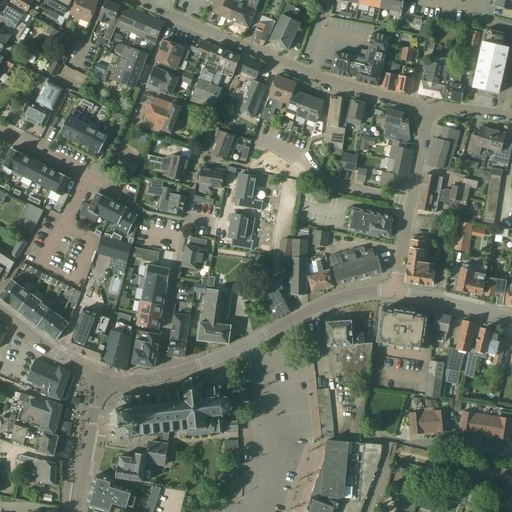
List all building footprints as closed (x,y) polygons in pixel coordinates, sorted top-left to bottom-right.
[(12,3),(35,17),(38,12),(31,8),(34,2),(30,0),(11,0),(12,2),(12,3)] [(73,0),(37,0),(40,1),(40,0),(44,0),(46,1),(45,3),(66,14),(73,0)] [(75,0),(71,10),(69,14),(80,19),(88,0),(75,0)] [(93,0),(88,0),(80,19),(90,23),(99,2),(93,0)] [(210,0),(210,1),(214,2),(210,12),(249,28),(260,0),(210,0)] [(269,42),(288,50),(301,24),(290,19),(295,7),(289,4),(291,0),(284,0),(283,2),(287,4),(269,42)] [(380,8),(381,0),(370,0),(369,6),(380,8)] [(391,11),(392,0),(381,0),(380,8),(390,10),(391,11)] [(401,17),(404,0),(392,0),(391,11),(390,10),(389,15),(401,17)] [(511,0),(496,0),(495,7),(503,9),(501,16),(511,18),(511,0)] [(101,15),(98,21),(104,23),(109,25),(103,39),(110,41),(116,27),(117,27),(124,11),(119,9),(120,7),(106,1),(100,15),(101,15)] [(10,3),(0,19),(0,28),(18,39),(26,26),(19,22),(25,13),(10,3)] [(117,27),(130,33),(137,15),(133,13),(134,11),(126,7),(117,27)] [(137,15),(130,33),(137,36),(133,46),(139,48),(143,38),(151,18),(150,20),(146,19),(147,16),(138,13),(137,15)] [(251,42),(264,47),(266,42),(267,42),(275,22),(262,16),(251,42)] [(143,38),(156,44),(164,24),(164,23),(163,26),(159,24),(160,22),(151,18),(143,38)] [(0,51),(7,56),(12,49),(5,45),(9,39),(19,45),(21,41),(18,39),(0,28),(0,51)] [(481,51),(480,59),(473,88),(499,93),(509,49),(502,47),(505,34),(486,29),(481,51)] [(466,57),(474,59),(479,33),(472,31),(466,57)] [(401,41),(411,43),(413,35),(405,33),(402,34),(401,41)] [(388,45),(390,39),(390,38),(373,34),(369,51),(367,50),(366,53),(360,52),(358,52),(357,54),(356,57),(336,52),(331,73),(352,78),(356,79),(356,81),(378,87),(388,45)] [(390,39),(388,45),(392,46),(399,47),(401,41),(393,40),(390,39)] [(164,40),(160,51),(184,61),(185,60),(186,59),(189,52),(188,50),(180,47),(180,46),(170,42),(170,43),(164,40)] [(204,54),(209,43),(203,41),(198,52),(204,54)] [(216,73),(219,65),(226,50),(214,45),(214,46),(209,43),(204,54),(202,58),(208,61),(204,68),(216,73)] [(136,62),(144,65),(147,55),(125,47),(121,57),(127,60),(126,63),(134,66),(136,62)] [(401,60),(411,62),(413,49),(404,48),(401,60)] [(216,73),(211,85),(223,75),(232,79),(235,72),(242,57),(240,56),(226,50),(219,65),(216,73)] [(172,67),(181,71),(184,61),(160,51),(156,61),(161,63),(161,64),(172,68),(172,67)] [(130,77),(138,80),(144,65),(136,62),(134,66),(126,63),(127,60),(121,57),(117,69),(123,72),(124,69),(132,71),(130,77)] [(16,63),(9,58),(5,64),(12,69),(16,63)] [(48,73),(55,77),(62,66),(54,61),(48,73)] [(252,116),(255,118),(263,97),(266,86),(255,82),(256,78),(261,67),(247,61),(242,72),(243,73),(239,81),(245,83),(246,81),(252,83),(239,112),(251,116),(252,116)] [(95,67),(105,72),(107,67),(97,62),(95,67)] [(446,99),(449,83),(449,81),(446,80),(449,66),(427,62),(424,74),(423,73),(419,93),(446,99)] [(109,64),(105,71),(112,74),(111,79),(113,80),(120,83),(135,89),(138,80),(130,77),(132,71),(124,69),(123,72),(117,69),(117,67),(109,64)] [(380,88),(395,91),(398,76),(400,65),(392,64),(390,74),(383,73),(380,88)] [(395,91),(411,94),(416,69),(403,67),(401,76),(398,76),(395,91)] [(446,99),(461,102),(465,86),(459,85),(462,69),(452,67),(449,81),(449,83),(446,99)] [(161,92),(171,96),(179,78),(154,68),(146,88),(160,93),(161,92)] [(102,81),(109,83),(112,74),(105,71),(102,81)] [(185,72),(184,72),(182,76),(192,81),(194,76),(192,75),(185,72)] [(276,109),(286,80),(276,76),(268,97),(274,99),(270,109),(265,108),(260,119),(270,122),(276,109)] [(193,96),(215,106),(222,89),(200,80),(193,96)] [(288,105),(289,105),(294,91),(297,84),(286,80),(276,109),(281,110),(283,103),(288,105)] [(37,107),(28,103),(21,117),(43,128),(50,114),(52,110),(53,110),(63,90),(63,89),(48,81),(47,81),(47,82),(37,102),(37,101),(36,102),(37,103),(37,102),(39,103),(37,107)] [(296,116),(304,94),(294,91),(289,105),(288,105),(286,112),(296,116)] [(296,116),(307,120),(314,98),(304,94),(296,116)] [(329,147),(343,149),(345,129),(340,128),(344,99),(331,97),(324,143),(329,144),(329,147)] [(154,128),(171,135),(183,103),(174,99),(172,105),(153,98),(146,118),(156,122),(154,128)] [(316,123),(311,138),(321,135),(323,123),(317,121),(324,102),(314,98),(307,120),(316,123)] [(367,104),(351,101),(346,123),(360,126),(361,121),(363,121),(363,119),(366,119),(368,112),(365,110),(367,104)] [(388,110),(384,128),(386,128),(384,138),(389,139),(400,142),(402,134),(409,136),(407,120),(402,119),(403,114),(388,110)] [(69,138),(78,120),(68,115),(69,115),(68,115),(58,133),(60,134),(69,138)] [(78,143),(87,125),(79,121),(78,120),(69,138),(70,138),(78,143)] [(88,148),(97,130),(100,126),(89,121),(87,125),(78,143),(79,143),(88,148)] [(360,134),(369,135),(371,125),(361,124),(360,134)] [(433,154),(452,159),(460,131),(444,127),(441,140),(435,138),(435,139),(437,140),(436,144),(434,143),(431,152),(434,153),(433,154)] [(481,147),(489,149),(494,131),(481,127),(477,140),(470,138),(467,151),(479,155),(481,147)] [(110,146),(116,134),(110,131),(108,136),(98,131),(97,130),(88,148),(89,148),(97,153),(99,154),(104,143),(110,146)] [(218,130),(213,141),(235,149),(243,152),(244,147),(237,144),(239,138),(218,130)] [(493,158),(505,162),(509,148),(502,146),(505,134),(494,131),(489,149),(495,150),(493,158)] [(368,145),(374,145),(375,137),(362,135),(360,150),(368,151),(368,145)] [(392,146),(389,160),(408,163),(409,159),(411,159),(413,150),(402,148),(404,142),(389,139),(388,146),(392,146)] [(209,152),(230,160),(235,149),(213,141),(209,152)] [(13,172),(22,154),(12,149),(5,162),(0,159),(0,171),(3,166),(12,171),(13,172)] [(339,170),(355,173),(358,156),(342,153),(342,155),(339,170)] [(23,176),(32,159),(22,154),(13,172),(12,171),(11,173),(22,179),(23,177),(23,176)] [(427,165),(448,171),(452,159),(433,154),(432,157),(430,156),(427,165)] [(156,164),(187,171),(190,159),(173,155),(163,159),(157,158),(156,164)] [(32,181),(41,164),(32,159),(23,176),(23,177),(32,181)] [(386,173),(405,177),(406,172),(408,173),(410,164),(408,163),(389,160),(386,173)] [(479,164),(463,160),(461,166),(477,170),(479,164)] [(132,163),(126,175),(132,178),(138,166),(132,163)] [(42,186),(51,169),(41,164),(32,181),(42,186)] [(168,178),(185,182),(187,171),(156,164),(154,169),(160,171),(161,170),(169,172),(168,178)] [(198,184),(210,186),(213,169),(201,167),(198,184)] [(367,170),(359,168),(356,182),(365,183),(367,170)] [(51,191),(60,174),(51,169),(42,186),(51,191)] [(210,186),(222,188),(225,171),(213,169),(210,186)] [(380,186),(401,190),(399,189),(400,185),(402,186),(404,177),(407,178),(408,177),(405,177),(386,173),(378,171),(378,175),(382,176),(380,186)] [(64,192),(70,179),(60,174),(51,191),(61,196),(57,203),(63,206),(69,195),(64,192)] [(236,197),(236,198),(239,199),(238,206),(238,207),(262,211),(263,202),(253,200),(256,178),(257,178),(257,177),(240,174),(240,175),(241,175),(237,197),(236,197)] [(439,195),(440,190),(443,178),(426,174),(422,192),(439,195)] [(440,190),(439,195),(438,201),(454,205),(454,204),(466,206),(470,188),(476,189),(478,182),(463,178),(461,187),(452,185),(451,191),(445,189),(445,191),(440,190)] [(161,187),(162,180),(154,179),(153,181),(152,186),(161,187)] [(166,212),(181,215),(185,198),(171,195),(172,190),(164,188),(162,199),(168,201),(166,212)] [(418,209),(435,213),(438,201),(439,195),(422,192),(418,209)] [(98,216),(107,198),(97,193),(91,206),(85,203),(79,215),(85,218),(88,213),(98,218),(99,216),(98,216)] [(108,221),(117,203),(107,198),(98,216),(99,216),(108,221)] [(168,201),(162,199),(159,210),(166,212),(168,201)] [(118,226),(126,210),(127,208),(117,203),(108,221),(117,225),(118,226)] [(32,234),(44,211),(28,204),(22,216),(28,219),(23,229),(32,234)] [(347,230),(377,237),(377,235),(388,237),(388,236),(390,235),(391,231),(390,230),(392,220),(390,217),(352,209),(347,230)] [(128,235),(138,216),(137,215),(137,216),(126,210),(118,226),(117,225),(116,229),(128,235)] [(445,219),(460,221),(461,214),(446,212),(445,219)] [(229,237),(229,238),(232,238),(231,246),(230,246),(252,250),(252,249),(253,241),(253,242),(254,241),(245,239),(249,218),(249,217),(233,214),(233,215),(229,237)] [(421,228),(431,230),(433,219),(423,217),(421,228)] [(454,250),(467,252),(472,225),(459,222),(454,250)] [(297,227),(296,233),(308,235),(309,229),(297,227)] [(484,237),(485,228),(473,227),(472,236),(484,237)] [(496,235),(495,241),(501,242),(502,236),(507,237),(508,229),(497,227),(496,235)] [(313,245),(327,247),(328,232),(315,230),(313,245)] [(105,238),(102,237),(98,254),(127,262),(132,245),(128,244),(111,240),(105,238)] [(186,246),(184,255),(211,260),(212,255),(205,254),(206,249),(199,248),(201,240),(198,239),(194,238),(190,237),(189,246),(186,246)] [(406,282),(432,286),(434,273),(435,264),(428,263),(429,261),(427,261),(430,239),(413,237),(412,240),(406,282)] [(0,279),(3,281),(27,242),(21,239),(11,256),(0,248),(0,279)] [(280,259),(289,261),(292,240),(283,239),(280,259)] [(291,295),(306,295),(307,241),(292,241),(291,295)] [(349,251),(357,280),(382,273),(377,254),(374,255),(373,249),(367,251),(368,254),(366,254),(364,247),(349,251)] [(143,259),(143,260),(157,263),(159,253),(145,250),(143,259)] [(329,256),(338,285),(357,280),(349,251),(329,256)] [(182,267),(202,271),(202,267),(210,268),(211,260),(184,255),(182,267)] [(257,255),(256,263),(264,264),(265,255),(257,255)] [(318,290),(323,289),(317,267),(317,266),(316,262),(311,263),(313,268),(312,269),(314,275),(308,277),(312,292),(313,292),(315,293),(318,292),(318,290)] [(481,294),(487,267),(476,264),(475,270),(473,269),(474,267),(463,264),(458,289),(457,291),(460,295),(464,296),(467,294),(468,291),(481,294)] [(168,283),(170,270),(146,265),(144,278),(147,278),(167,282),(167,283),(168,283)] [(321,265),(317,266),(317,267),(323,289),(327,288),(329,289),(331,289),(332,287),(333,286),(329,271),(324,273),(322,266),(321,265)] [(498,305),(502,306),(507,278),(501,277),(501,280),(488,278),(485,296),(497,298),(496,303),(498,305)] [(165,294),(167,283),(167,282),(147,278),(144,290),(165,294)] [(272,321),(273,322),(290,313),(278,291),(283,290),(281,278),(266,281),(270,304),(270,305),(272,321)] [(194,292),(205,294),(206,288),(207,288),(208,280),(203,279),(202,285),(195,283),(194,292)] [(9,304),(22,288),(23,287),(12,280),(0,295),(0,298),(9,305),(9,304)] [(85,280),(81,292),(90,295),(94,283),(85,280)] [(18,312),(31,295),(22,288),(9,304),(9,305),(18,311),(18,312)] [(78,300),(81,293),(75,290),(71,297),(78,300)] [(163,305),(165,294),(144,290),(142,301),(142,302),(163,306),(163,305)] [(198,341),(229,345),(231,326),(230,326),(230,324),(227,323),(231,294),(207,290),(202,322),(200,322),(198,341)] [(27,320),(41,302),(31,294),(31,295),(18,312),(18,311),(18,312),(25,317),(25,318),(27,320)] [(160,317),(163,306),(142,302),(142,301),(140,300),(137,313),(140,314),(140,313),(160,317)] [(37,326),(50,310),(51,310),(41,302),(27,320),(30,322),(37,327),(38,327),(37,326)] [(412,347),(423,349),(428,316),(417,314),(417,313),(393,310),(393,311),(382,309),(377,342),(388,344),(388,345),(412,348),(412,347)] [(47,334),(60,317),(51,310),(50,310),(37,326),(38,327),(47,334)] [(78,325),(68,350),(87,357),(96,333),(94,332),(100,316),(83,310),(78,325)] [(158,330),(160,317),(140,313),(140,314),(137,326),(158,330)] [(174,314),(169,356),(185,358),(190,316),(174,314)] [(439,339),(445,340),(451,318),(436,314),(433,328),(441,331),(439,339)] [(101,362),(110,337),(104,335),(110,320),(100,316),(94,332),(96,333),(87,357),(101,362)] [(56,341),(69,324),(60,317),(47,334),(56,341)] [(101,362),(126,372),(133,328),(116,321),(110,337),(101,362)] [(329,347),(330,374),(368,371),(372,344),(364,345),(363,333),(352,334),(351,321),(327,323),(328,347),(329,347)] [(465,351),(469,352),(470,349),(476,323),(463,321),(456,349),(449,348),(447,370),(460,373),(465,351)] [(502,356),(506,337),(499,335),(499,334),(490,332),(490,331),(481,329),(476,350),(470,349),(469,352),(464,376),(473,378),(477,356),(485,358),(487,353),(495,355),(502,356)] [(155,369),(161,336),(138,331),(131,364),(155,369)] [(394,367),(395,358),(383,356),(382,365),(394,367)] [(49,397),(60,400),(70,373),(59,367),(58,369),(35,360),(26,383),(42,389),(41,393),(49,397)] [(426,396),(439,398),(444,363),(430,361),(426,396)] [(162,444),(168,445),(170,432),(181,431),(181,437),(189,436),(189,437),(239,431),(237,422),(225,423),(224,416),(229,414),(233,408),(232,402),(227,396),(223,397),(222,394),(221,389),(223,389),(224,387),(222,384),(219,385),(218,387),(205,388),(204,381),(199,382),(198,377),(185,378),(186,383),(182,384),(183,391),(131,397),(124,396),(119,402),(121,408),(117,408),(120,428),(123,428),(123,434),(129,439),(135,436),(161,433),(162,444)] [(349,439),(360,441),(367,387),(356,386),(349,439)] [(321,436),(334,437),(331,409),(329,389),(317,390),(321,436)] [(44,415),(59,418),(62,406),(48,401),(47,402),(21,393),(17,403),(44,415)] [(37,429),(55,435),(59,418),(44,415),(17,403),(17,405),(18,405),(15,422),(37,429)] [(447,410),(435,411),(436,433),(449,432),(447,410)] [(422,412),(424,434),(436,433),(435,411),(422,412)] [(409,413),(411,435),(424,434),(422,412),(409,413)] [(459,433),(472,435),(475,413),(462,412),(459,433)] [(472,435),(484,437),(488,415),(475,413),(472,435)] [(484,437),(497,439),(500,417),(488,415),(484,437)] [(497,439),(509,441),(511,423),(511,419),(500,417),(497,439)] [(39,452),(54,456),(58,436),(55,436),(55,435),(37,429),(15,422),(15,423),(9,421),(7,429),(13,430),(11,441),(39,451),(39,452)] [(238,440),(225,441),(225,455),(238,454),(238,451),(238,444),(238,440)] [(382,445),(327,440),(325,460),(305,511),(360,511),(381,457),(382,445)] [(117,478),(144,482),(147,463),(165,466),(168,445),(162,444),(149,442),(147,455),(136,454),(136,456),(136,459),(120,457),(117,478)] [(21,455),(19,464),(23,465),(24,463),(31,465),(29,480),(38,482),(37,486),(44,488),(44,483),(55,486),(56,465),(21,455)] [(112,511),(115,505),(126,508),(127,506),(133,508),(136,498),(130,496),(131,492),(113,486),(114,481),(97,475),(87,506),(94,509),(94,511),(97,511),(112,511)] [(152,511),(161,488),(153,487),(143,511),(126,511),(125,511),(126,508),(115,505),(112,511),(152,511)]
